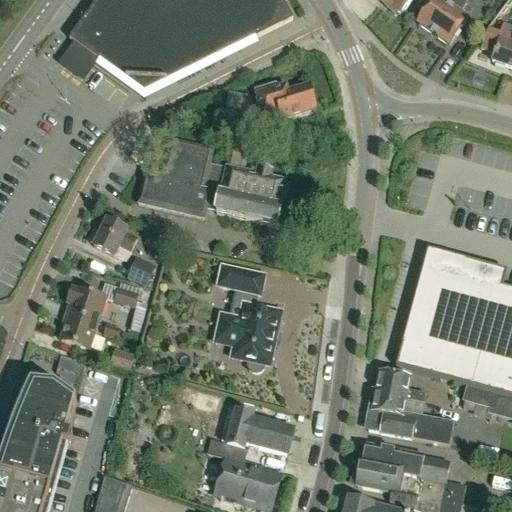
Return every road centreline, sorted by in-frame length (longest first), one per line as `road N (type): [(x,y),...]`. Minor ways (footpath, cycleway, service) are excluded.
road 1 (unclassified): [(365,116),(334,416),(312,511)]
road 2 (residential): [(19,324),(97,159),(154,110)]
road 3 (tertiary): [(511,124),(453,107),(365,116)]
road 4 (tertiary): [(365,116),(352,62),(320,0)]
